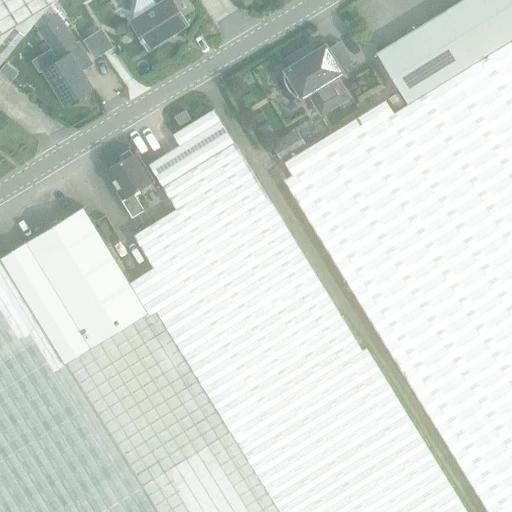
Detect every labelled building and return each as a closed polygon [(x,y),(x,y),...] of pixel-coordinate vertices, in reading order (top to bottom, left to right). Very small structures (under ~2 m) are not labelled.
[(0,0),(0,66),(52,4),(58,0),(0,0)] [(138,0),(137,1),(133,24),(143,38),(140,40),(145,48),(147,46),(150,50),(188,26),(183,18),(195,10),(188,0),(170,0),(160,6),(156,0),(138,0)] [(511,0),(465,0),(378,54),(409,105),(511,42),(511,0)] [(38,29),(53,50),(56,55),(77,41),(59,15),(38,29)] [(102,28),(84,40),(95,59),(114,47),(102,28)] [(345,66),(355,61),(344,38),(334,43),(345,66)] [(511,511),(511,42),(409,105),(394,114),(386,102),(278,168),(489,511),(511,511)] [(337,78),(344,74),(327,47),(315,54),(311,47),(288,61),(292,68),(286,72),(285,71),(285,79),(287,86),(291,93),(297,98),(304,101),(304,100),(303,100),(310,95),(322,114),(349,97),(337,78)] [(60,60),(44,70),(66,106),(92,89),(81,72),(70,54),(60,60)] [(396,110),(404,105),(398,94),(389,100),(396,110)] [(152,271),(126,286),(145,317),(66,366),(0,260),(0,511),(465,511),(436,463),(367,349),(363,352),(299,249),(214,111),(174,137),(180,147),(150,166),(176,210),(132,237),(152,271)] [(191,119),(186,111),(175,117),(180,126),(191,119)] [(265,139),(273,135),(268,127),(260,132),(265,139)] [(136,193),(154,183),(135,152),(130,156),(128,152),(117,159),(119,162),(106,170),(117,188),(117,195),(132,219),(146,210),(136,193)] [(78,210),(0,258),(0,260),(66,366),(145,317),(126,286),(78,210)]
